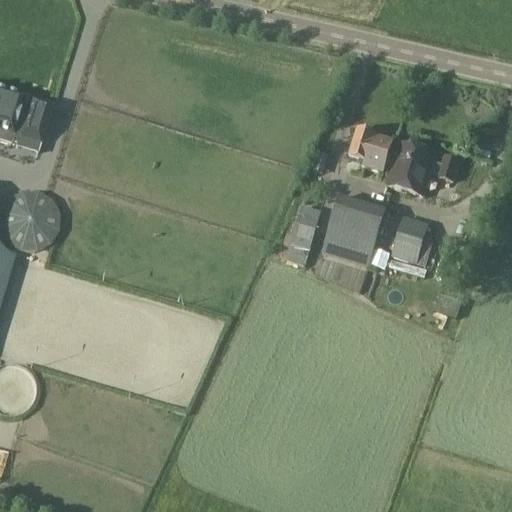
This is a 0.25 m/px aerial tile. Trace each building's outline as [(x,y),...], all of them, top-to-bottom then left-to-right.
[(0,92),(0,144),(10,148),(15,133),(21,135),(19,139),(40,145),(52,108),(31,101),(30,105),(24,104),(25,101),(26,99),(24,99),(6,93),(5,93),(4,93),(0,92)] [(393,144),(376,139),(376,138),(357,132),(349,160),(368,166),(366,172),(383,177),(393,144)] [(423,201),(430,176),(440,179),(440,181),(452,185),(459,164),(446,160),(444,168),(434,165),(436,157),(402,146),(388,190),(423,201)] [(36,255),(50,248),(58,234),(58,219),(51,204),(37,196),(22,195),(7,203),(0,216),(0,217),(0,234),(7,247),(20,254),(36,255)] [(339,199),(322,256),(370,271),(386,214),(339,199)] [(291,244),(311,250),(321,216),(301,210),(291,244)] [(403,221),(391,261),(417,268),(425,271),(434,243),(426,240),(429,228),(403,221)] [(476,223),(469,243),(479,246),(485,226),(476,223)] [(439,298),(433,314),(457,322),(462,306),(439,298)]
